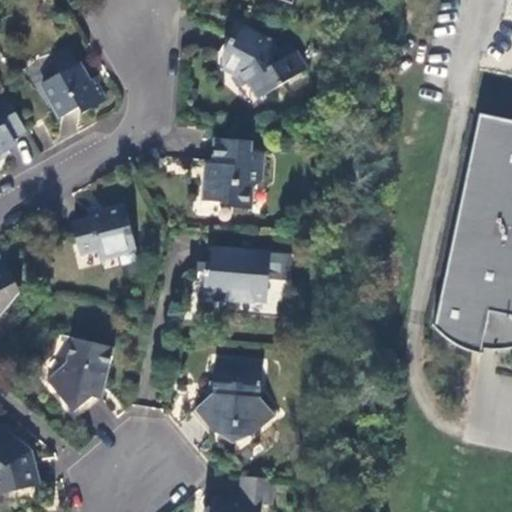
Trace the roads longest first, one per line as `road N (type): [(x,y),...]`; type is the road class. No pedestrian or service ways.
road 1 (track): [(461,434),(435,412),(418,371),(467,95)]
road 2 (unclassified): [(0,208),(129,138),(145,115),(151,82),(140,19)]
road 3 (unknown): [(128,292),(166,341),(168,382),(148,441),(115,494)]
